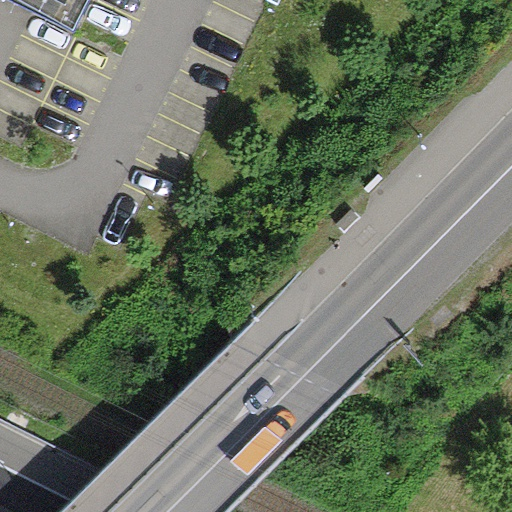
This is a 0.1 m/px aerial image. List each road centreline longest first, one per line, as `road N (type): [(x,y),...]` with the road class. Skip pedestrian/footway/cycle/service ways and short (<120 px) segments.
road 1 (secondary): [(304,377),(511,170)]
road 2 (secondary): [(304,377),(168,511)]
